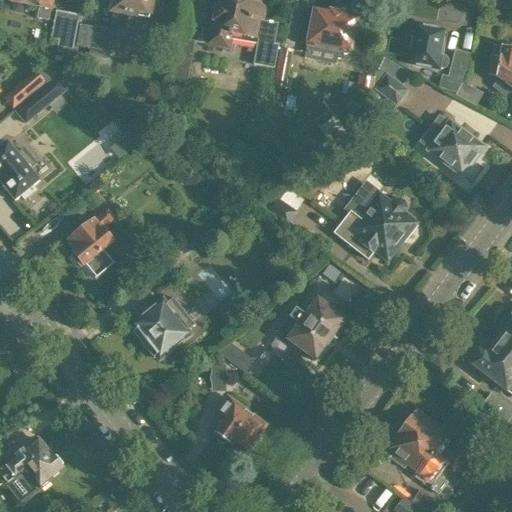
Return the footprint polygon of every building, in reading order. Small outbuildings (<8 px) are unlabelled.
[(36,18),(48,21),(50,10),(51,10),(52,0),(10,0),(10,3),(38,8),(36,18)] [(94,27),(89,58),(105,61),(107,51),(119,53),(136,16),(137,13),(149,15),(152,0),(113,0),(111,12),(114,13),(111,29),(94,27)] [(270,44),(274,24),(258,21),(262,4),(250,1),(250,0),(217,0),(216,7),(213,6),(212,13),(209,12),(204,37),(206,37),(206,40),(214,46),(217,42),(226,43),(228,33),(254,38),(249,65),(270,69),(275,45),(270,44)] [(47,49),(70,54),(78,14),(55,9),(47,49)] [(319,48),(324,49),(325,49),(329,32),(325,31),(328,13),(315,10),(314,9),(313,11),(304,9),(297,42),(306,46),(304,56),(316,59),(319,48)] [(325,49),(324,49),(322,57),(348,62),(357,18),(356,18),(356,19),(342,16),(340,11),(331,10),(328,13),(325,31),(329,32),(325,49)] [(408,64),(437,70),(437,68),(440,69),(445,67),(446,64),(446,61),(442,58),(439,57),(444,33),(415,28),(408,64)] [(168,80),(185,83),(192,44),(176,41),(168,80)] [(504,96),(510,88),(511,90),(511,49),(501,47),(493,46),(491,56),(487,76),(495,78),(496,79),(491,87),(504,96)] [(271,87),(285,89),(292,52),(277,49),(271,87)] [(7,95),(15,105),(42,81),(34,72),(7,95)] [(439,74),(437,87),(443,88),(443,91),(454,94),(460,84),(462,75),(447,72),(446,76),(439,74)] [(371,77),(357,74),(354,94),(367,96),(371,77)] [(373,89),(395,107),(406,94),(384,75),(373,89)] [(15,112),(25,125),(65,91),(55,79),(15,112)] [(460,84),(454,94),(453,96),(473,107),(480,96),(460,84)] [(429,132),(438,139),(428,152),(461,176),(463,174),(467,173),(471,168),(471,164),(482,149),(473,142),(449,124),(448,125),(439,118),(429,132)] [(133,128),(114,146),(124,156),(142,138),(133,128)] [(36,191),(33,187),(39,182),(29,170),(35,165),(23,150),(17,155),(7,143),(0,148),(0,185),(4,190),(5,190),(14,202),(21,197),(24,201),(36,191)] [(75,197),(88,211),(99,201),(86,187),(75,197)] [(260,208),(286,226),(296,211),(270,193),(260,208)] [(350,230),(342,240),(368,260),(374,252),(387,264),(418,225),(404,213),(406,211),(407,205),(402,201),(395,201),(392,203),(379,193),(359,218),(351,212),(342,223),(350,230)] [(58,214),(65,222),(81,209),(74,200),(58,214)] [(70,256),(80,269),(83,266),(95,280),(114,264),(103,251),(112,243),(102,230),(114,220),(107,210),(94,221),(93,220),(68,241),(76,251),(72,253),(73,254),(70,256)] [(162,262),(169,271),(199,245),(192,237),(162,262)] [(341,273),(330,264),(323,273),(334,282),(341,273)] [(147,350),(153,359),(154,358),(158,358),(159,359),(189,335),(187,333),(195,326),(173,299),(160,309),(158,306),(133,326),(134,328),(132,331),(132,332),(139,340),(143,339),(148,346),(147,350)] [(275,336),(310,363),(344,319),(318,300),(305,316),(296,309),(275,336)] [(511,312),(490,340),(511,358),(511,312)] [(511,398),(511,358),(490,340),(483,349),(482,351),(483,352),(478,352),(471,360),(472,366),(511,399),(511,398)] [(220,356),(243,372),(251,361),(228,345),(220,356)] [(511,412),(511,410),(488,394),(479,406),(511,429),(511,413),(511,412)] [(241,448),(239,451),(245,455),(266,427),(227,399),(215,416),(223,422),(213,434),(216,436),(217,443),(221,446),(227,444),(230,446),(232,442),(241,448)] [(410,420),(388,450),(393,454),(390,459),(403,469),(407,464),(419,473),(415,478),(438,494),(446,483),(433,474),(441,463),(431,456),(446,435),(416,413),(411,420),(410,420)] [(5,466),(5,467),(0,460),(0,476),(7,484),(15,478),(30,497),(63,470),(61,468),(61,464),(56,457),(52,457),(50,455),(49,455),(37,441),(24,451),(24,450),(14,458),(15,459),(5,466)] [(421,491),(412,504),(422,511),(435,511),(441,505),(421,491)]
